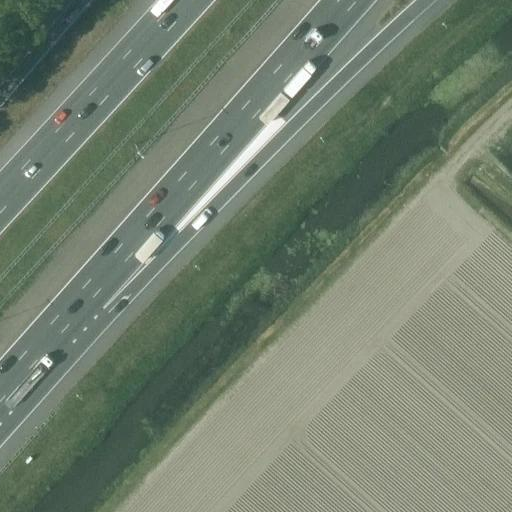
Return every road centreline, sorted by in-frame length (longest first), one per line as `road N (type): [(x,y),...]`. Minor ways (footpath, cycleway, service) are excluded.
road 1 (motorway): [(86,293),(291,126),(427,0)]
road 2 (motorway): [(86,293),(350,0)]
road 3 (motorway): [(184,0),(0,203)]
road 4 (motorway): [(0,389),(86,293)]
road 5 (motorway): [(83,0),(0,97)]
